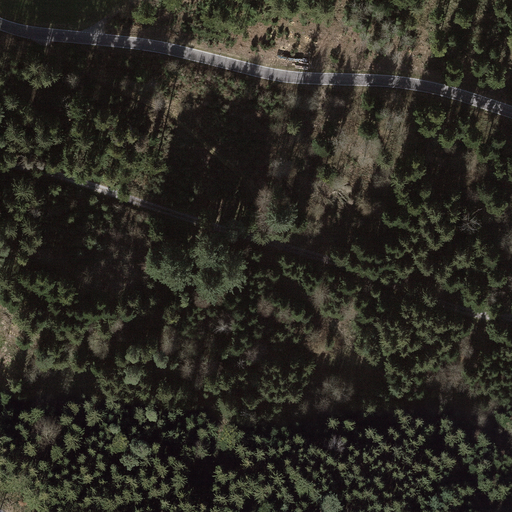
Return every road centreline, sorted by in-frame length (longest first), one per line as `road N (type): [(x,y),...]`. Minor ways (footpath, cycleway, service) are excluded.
road 1 (track): [(0,166),(21,165),(453,307),(511,318)]
road 2 (unclassified): [(511,116),(426,91),(0,24)]
